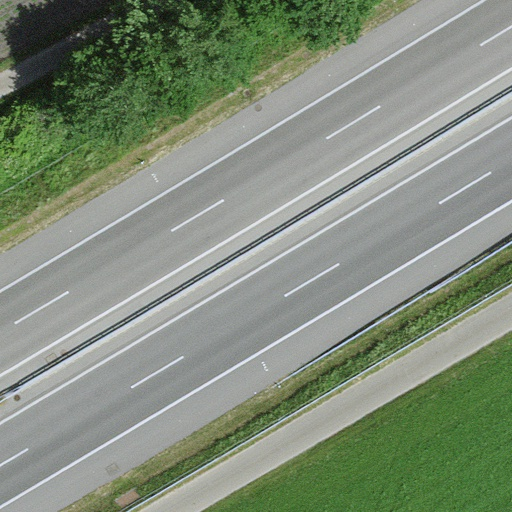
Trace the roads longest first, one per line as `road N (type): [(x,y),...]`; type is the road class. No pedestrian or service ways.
road 1 (motorway): [(511,25),(0,331)]
road 2 (motorway): [(0,465),(511,159)]
road 3 (unclassified): [(168,511),(511,311)]
road 4 (track): [(160,0),(0,86)]
